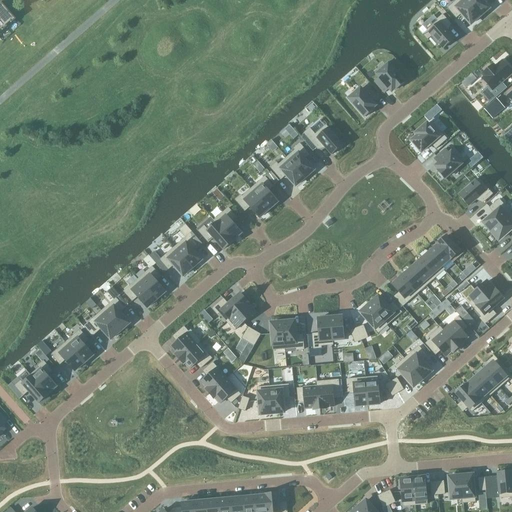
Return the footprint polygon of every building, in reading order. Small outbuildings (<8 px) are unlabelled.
[(465,0),(457,0),(448,9),(456,18),(461,14),(463,16),(463,17),(464,16),(465,18),(465,19),(466,19),(471,25),(474,22),(475,22),(475,21),(476,20),(477,20),(477,19),(478,18),(479,18),(479,17),(480,17),(465,0)] [(465,0),(480,17),(481,16),(483,14),(483,15),(484,14),(483,14),(485,12),(485,13),(486,12),(485,12),(489,9),(484,3),(483,2),(482,1),(482,0),(481,0),(465,0)] [(0,4),(0,21),(5,27),(14,20),(0,4)] [(438,21),(427,31),(432,36),(431,38),(437,45),(438,44),(440,45),(439,45),(440,46),(440,45),(441,47),(442,48),(443,49),(443,48),(444,49),(444,48),(446,46),(447,46),(447,45),(450,42),(450,43),(451,42),(453,40),(454,40),(454,39),(446,29),(451,25),(450,25),(451,25),(442,15),(437,20),(438,21)] [(511,74),(511,72),(502,61),(495,67),(494,65),(482,76),(483,77),(482,78),(489,86),(480,93),(490,103),(507,88),(502,83),(511,74)] [(387,63),(376,73),(380,78),(375,82),(384,93),(385,93),(385,92),(389,89),(392,91),(393,91),(392,91),(396,88),(397,89),(398,89),(398,88),(403,84),(404,83),(401,79),(401,78),(400,78),(399,77),(399,76),(398,76),(394,71),(394,70),(393,70),(392,69),(392,68),(391,68),(387,63)] [(350,72),(354,76),(359,72),(355,68),(350,72)] [(378,99),(367,86),(362,91),(360,89),(349,99),(351,101),(350,101),(351,102),(351,101),(353,103),(352,103),(353,104),(353,103),(359,111),(360,111),(361,113),(361,114),(362,113),(365,117),(366,117),(366,116),(371,111),(372,112),(372,111),(372,110),(371,109),(374,107),(375,107),(375,106),(373,103),(377,99),(377,100),(378,99)] [(492,119),(504,108),(496,99),(484,110),(492,119)] [(414,139),(412,141),(415,145),(415,146),(416,146),(417,147),(417,148),(419,149),(418,149),(419,150),(420,151),(421,152),(427,147),(428,147),(428,146),(430,145),(431,145),(430,145),(431,144),(435,149),(436,149),(447,139),(442,134),(441,134),(432,123),(429,126),(427,124),(425,126),(424,125),(424,126),(423,127),(422,127),(422,128),(421,129),(420,129),(420,130),(419,131),(418,131),(416,133),(418,136),(414,139),(413,139),(414,139)] [(310,129),(304,134),(318,149),(318,150),(318,149),(322,146),(323,145),(322,145),(323,145),(331,155),(332,154),(332,155),(333,154),(332,154),(335,152),(336,152),(335,151),(339,149),(339,148),(342,146),(342,145),(343,145),(342,144),(342,143),(341,143),(340,142),(340,141),(339,141),(338,140),(340,138),(334,131),(332,133),(326,126),(315,135),(310,129)] [(295,150),(287,158),(304,178),(305,178),(306,177),(307,176),(308,176),(308,175),(310,174),(311,174),(310,173),(314,170),(308,165),(309,164),(308,164),(306,162),(307,162),(306,161),(306,162),(304,159),(305,159),(308,155),(309,156),(309,155),(299,144),(294,149),(295,150)] [(446,181),(464,166),(453,154),(454,153),(450,148),(440,157),(444,161),(435,169),(446,181)] [(475,165),(484,158),(482,155),(479,152),(470,159),(473,162),(469,164),(472,168),(475,165)] [(276,163),(270,168),(281,180),(281,179),(281,180),(286,176),(285,176),(286,175),(288,178),(287,178),(288,178),(290,180),(289,180),(290,181),(290,180),(295,186),(299,183),(299,184),(300,183),(299,183),(301,181),(301,182),(302,181),(303,179),(303,180),(304,179),(304,178),(287,158),(278,165),(276,163)] [(265,177),(251,189),(268,210),(269,209),(269,210),(270,209),(271,207),(272,208),(272,207),(273,206),(274,206),(274,205),(277,202),(273,196),(270,193),(270,192),(269,193),(268,191),(269,191),(269,190),(272,187),(273,187),(265,177)] [(485,189),(474,177),(456,193),(467,205),(476,197),(480,202),(489,194),(485,189)] [(241,195),(235,200),(245,211),(249,208),(249,207),(250,207),(259,218),(263,215),(264,215),(263,214),(265,213),(266,213),(266,212),(267,211),(268,211),(268,210),(251,189),(242,197),(241,195)] [(489,218),(483,223),(486,226),(486,227),(487,227),(488,228),(487,229),(488,229),(490,230),(489,231),(490,231),(491,232),(511,214),(499,200),(490,208),(493,213),(494,213),(492,215),(491,215),(491,216),(489,217),(489,218)] [(228,208),(214,220),(232,241),(235,238),(235,239),(236,238),(237,236),(237,237),(238,236),(239,235),(240,235),(240,234),(241,233),(236,227),(233,224),(233,223),(233,224),(231,222),(232,222),(232,221),(236,218),(228,208)] [(511,214),(491,232),(492,233),(491,233),(492,233),(493,235),(494,236),(494,235),(495,237),(496,238),(499,241),(505,236),(506,235),(505,235),(507,234),(508,233),(510,231),(510,232),(511,233),(511,214)] [(204,226),(198,231),(208,242),(209,242),(212,239),(213,238),(215,240),(215,241),(216,241),(217,242),(217,243),(218,244),(218,243),(219,245),(219,246),(220,245),(221,247),(221,248),(222,248),(223,249),(224,249),(225,249),(225,248),(226,247),(226,248),(227,247),(226,247),(230,244),(231,244),(230,243),(231,242),(232,243),(232,242),(233,241),(232,241),(214,220),(214,221),(216,224),(208,231),(204,226)] [(186,237),(174,248),(192,268),(193,268),(194,268),(193,267),(195,266),(196,266),(196,265),(197,264),(198,264),(198,263),(201,260),(196,255),(196,254),(195,254),(194,252),(194,251),(193,252),(191,250),(192,249),(196,246),(197,245),(196,245),(197,245),(200,242),(186,225),(180,230),(186,237)] [(447,236),(438,244),(453,262),(463,254),(447,236)] [(437,245),(429,253),(444,270),(446,271),(454,264),(453,263),(453,262),(438,244),(437,245)] [(174,248),(160,260),(168,270),(169,270),(169,269),(172,266),(173,266),(173,265),(175,268),(176,268),(177,270),(177,271),(178,270),(183,276),(186,273),(187,274),(187,273),(188,272),(189,272),(189,271),(191,270),(192,269),(191,269),(192,268),(174,248)] [(429,253),(420,261),(435,278),(444,270),(429,253)] [(149,256),(143,260),(151,268),(152,267),(156,264),(149,256)] [(420,261),(411,269),(426,286),(435,278),(420,261)] [(151,268),(138,279),(156,300),(157,299),(157,300),(158,299),(157,299),(159,298),(160,297),(159,297),(161,296),(162,295),(165,292),(160,287),(160,286),(157,283),(157,282),(157,283),(155,281),(156,281),(156,280),(160,277),(152,267),(151,268)] [(411,269),(401,277),(417,294),(426,286),(411,269)] [(401,277),(392,285),(399,293),(394,297),(397,300),(403,307),(417,294),(401,277)] [(138,279),(124,292),(132,301),(133,301),(136,298),(137,298),(137,297),(139,298),(138,299),(139,299),(142,302),(141,302),(142,303),(142,302),(147,308),(150,305),(151,305),(151,304),(152,303),(153,303),(155,301),(155,302),(156,301),(155,301),(156,300),(138,279)] [(471,286),(461,295),(474,309),(495,290),(494,290),(494,291),(492,288),(491,287),(490,286),(490,285),(489,285),(488,284),(488,283),(487,283),(486,282),(481,287),(481,286),(480,287),(477,290),(477,289),(477,290),(475,291),(471,287),(471,286)] [(495,290),(474,309),(481,317),(480,319),(485,324),(496,315),(496,314),(492,310),(491,309),(494,307),(494,308),(495,307),(494,307),(496,305),(496,306),(497,305),(498,304),(499,303),(500,302),(501,302),(501,301),(503,299),(502,299),(503,299),(502,298),(501,297),(500,296),(497,293),(498,293),(497,292),(497,293),(496,291),(495,290),(495,291),(495,290)] [(223,299),(212,309),(217,315),(219,313),(226,322),(247,303),(247,302),(246,301),(245,300),(245,301),(242,297),(243,297),(242,297),(241,296),(241,295),(240,295),(239,294),(238,296),(237,296),(237,297),(235,298),(234,298),(235,298),(233,300),(233,299),(232,300),(233,300),(231,302),(231,301),(230,302),(228,304),(224,299),(224,300),(223,299)] [(370,304),(369,305),(387,325),(401,313),(399,310),(393,303),(388,307),(388,308),(386,306),(386,305),(385,305),(384,303),(385,303),(384,302),(384,303),(378,297),(375,300),(375,299),(374,300),(375,300),(373,302),(373,301),(372,302),(371,303),(370,304)] [(116,299),(102,311),(120,332),(120,331),(121,331),(121,330),(123,329),(124,329),(123,329),(125,327),(125,328),(126,327),(125,327),(129,324),(124,318),(124,317),(123,317),(122,316),(122,315),(121,315),(119,313),(120,312),(120,313),(120,312),(123,308),(124,309),(124,308),(116,299)] [(397,300),(393,303),(399,310),(403,307),(397,300)] [(247,303),(226,322),(234,331),(245,321),(245,322),(246,321),(249,318),(255,313),(254,312),(254,311),(253,311),(252,310),(252,309),(251,309),(250,308),(250,307),(249,307),(247,304),(248,304),(247,303)] [(364,310),(360,313),(366,318),(365,319),(366,319),(368,321),(367,321),(368,322),(368,321),(378,333),(387,325),(369,305),(368,305),(368,306),(367,307),(366,307),(366,308),(364,309),(363,309),(364,310)] [(437,307),(432,311),(429,314),(433,319),(442,312),(437,307)] [(102,311),(88,323),(96,333),(97,333),(96,332),(100,329),(101,329),(103,331),(103,332),(104,331),(105,333),(105,334),(106,334),(111,339),(114,337),(115,336),(116,335),(117,334),(118,333),(119,333),(119,332),(120,332),(102,311)] [(204,311),(199,315),(202,319),(207,314),(204,311)] [(331,318),(330,318),(332,345),(333,345),(332,341),(344,339),(343,330),(344,329),(343,329),(343,325),(343,324),(342,317),(337,317),(336,317),(334,318),(334,317),(334,318),(332,318),(332,317),(331,318)] [(313,334),(312,334),(314,349),(321,348),(321,346),(332,345),(330,318),(329,318),(328,318),(326,318),(325,318),(325,319),(323,319),(323,318),(322,318),(322,319),(318,319),(318,327),(319,327),(319,331),(318,331),(319,332),(319,334),(313,334)] [(443,331),(458,349),(458,348),(461,345),(462,346),(462,345),(462,344),(462,343),(464,341),(464,342),(465,341),(468,338),(466,336),(466,335),(465,336),(462,332),(462,331),(467,328),(467,327),(459,318),(454,322),(453,322),(443,331)] [(283,322),(282,322),(285,349),(296,348),(296,350),(304,350),(302,335),(296,336),(295,333),(296,333),(296,332),(295,332),(295,330),(296,330),(296,329),(295,329),(294,321),(290,322),(290,321),(289,321),(289,322),(287,322),(286,322),(284,322),(283,322)] [(275,323),(271,323),(271,331),(271,332),(272,334),(271,334),(271,335),(272,335),(273,351),(285,349),(282,322),(281,322),(281,323),(279,323),(279,322),(278,322),(278,323),(276,323),(275,323)] [(357,329),(361,340),(368,338),(363,326),(357,328),(357,329)] [(173,346),(171,348),(173,350),(173,351),(174,351),(176,354),(175,354),(176,355),(175,355),(176,356),(179,359),(198,343),(199,343),(200,342),(190,330),(188,332),(184,327),(173,337),(177,342),(174,345),(173,345),(173,346)] [(431,339),(426,344),(435,355),(436,355),(440,351),(440,350),(444,354),(444,355),(446,357),(449,354),(449,355),(450,354),(452,352),(453,353),(453,352),(454,353),(454,352),(457,349),(458,349),(443,331),(440,327),(429,337),(431,339)] [(248,328),(242,339),(248,342),(255,332),(254,331),(249,328),(248,328)] [(351,331),(350,331),(355,343),(361,340),(357,329),(356,329),(351,331)] [(80,330),(66,343),(84,363),(85,363),(85,362),(87,361),(87,360),(89,359),(90,359),(89,358),(93,355),(88,350),(88,349),(87,349),(85,346),(85,345),(84,346),(83,344),(84,344),(84,343),(87,340),(88,341),(88,340),(80,330)] [(255,332),(248,342),(254,346),(260,335),(255,332)] [(248,342),(245,348),(250,352),(254,346),(248,342)] [(66,343),(51,355),(60,365),(60,364),(60,365),(61,364),(60,364),(64,361),(65,361),(65,360),(66,362),(67,362),(69,365),(69,366),(70,366),(75,371),(78,368),(79,368),(80,366),(80,367),(81,366),(82,364),(83,365),(83,364),(84,363),(66,343)] [(198,343),(179,359),(179,360),(180,360),(182,363),(183,364),(183,363),(183,364),(184,363),(187,366),(186,366),(187,366),(190,369),(192,367),(192,368),(193,367),(192,367),(196,363),(196,364),(200,368),(201,368),(212,359),(207,354),(208,353),(199,343),(198,343)] [(419,347),(404,359),(422,379),(423,379),(424,379),(424,378),(425,377),(426,377),(426,376),(427,375),(428,375),(428,374),(431,372),(426,366),(427,365),(426,365),(424,364),(425,363),(424,363),(422,361),(422,360),(427,356),(419,347)] [(228,348),(223,353),(227,356),(232,352),(228,348)] [(40,350),(35,355),(42,363),(43,361),(45,363),(49,360),(40,350)] [(404,359),(395,367),(406,379),(405,379),(406,380),(406,379),(408,381),(407,381),(408,382),(408,381),(413,387),(417,384),(417,385),(418,384),(417,384),(419,383),(420,382),(421,381),(422,380),(422,379),(404,359)] [(39,368),(31,375),(48,394),(50,392),(51,392),(51,391),(53,390),(54,390),(53,389),(55,388),(56,388),(55,387),(56,387),(51,381),(52,380),(51,380),(48,377),(49,377),(48,377),(47,375),(52,371),(45,363),(43,361),(42,363),(38,366),(39,368)] [(494,362),(484,370),(500,388),(509,379),(494,362)] [(203,381),(201,382),(204,385),(203,385),(204,386),(206,388),(206,389),(206,390),(206,391),(207,390),(209,394),(227,379),(218,368),(217,368),(213,363),(203,371),(203,372),(207,376),(208,377),(204,380),(203,380),(203,381)] [(484,370),(475,378),(490,396),(500,388),(484,370)] [(21,381),(15,386),(23,396),(24,396),(24,395),(28,392),(29,391),(31,394),(31,395),(31,394),(33,396),(32,396),(33,397),(35,398),(34,398),(35,399),(36,400),(36,401),(37,401),(39,403),(39,402),(40,402),(41,401),(42,400),(45,397),(45,398),(46,397),(47,396),(48,395),(47,395),(48,395),(48,394),(31,375),(22,383),(21,381)] [(377,377),(365,378),(368,405),(369,405),(369,406),(369,405),(371,405),(372,405),(374,405),(375,405),(380,404),(379,397),(379,396),(378,392),(379,392),(378,392),(377,377)] [(365,378),(346,380),(348,392),(348,393),(354,392),(355,394),(354,394),(355,394),(355,398),(355,399),(356,406),(360,406),(361,406),(363,406),(364,406),(366,405),(366,406),(367,406),(367,405),(368,405),(365,378)] [(466,385),(465,386),(481,404),(490,396),(475,378),(466,386),(466,385)] [(227,379),(209,394),(210,395),(210,394),(213,397),(212,398),(213,398),(214,399),(215,398),(217,400),(217,401),(218,401),(220,404),(222,402),(223,402),(223,401),(226,398),(227,398),(227,399),(230,402),(230,403),(231,403),(232,402),(235,399),(240,395),(236,390),(236,389),(227,379)] [(338,380),(317,382),(317,387),(318,387),(320,410),(320,409),(325,409),(325,410),(326,409),(326,408),(329,407),(329,408),(330,408),(330,407),(334,407),(334,404),(334,403),(333,398),(334,398),(334,399),(340,398),(338,380)] [(392,383),(398,394),(404,390),(397,380),(392,383)] [(393,397),(398,394),(392,383),(386,386),(393,397)] [(288,385),(270,387),(272,414),(273,414),(274,414),(276,413),(276,414),(277,414),(277,413),(279,413),(279,414),(280,414),(280,413),(284,413),(283,405),(284,405),(284,404),(283,404),(283,402),(284,402),(283,401),(283,398),(289,398),(290,397),(288,385)] [(465,386),(456,394),(463,401),(457,406),(463,412),(468,407),(472,412),(481,404),(465,386)] [(270,387),(258,388),(259,403),(259,404),(259,406),(259,407),(260,415),(264,414),(264,415),(265,415),(265,414),(267,414),(267,415),(268,415),(268,414),(270,414),(271,414),(272,414),(270,387)] [(304,388),(297,389),(298,401),(298,402),(304,401),(305,401),(305,406),(305,407),(306,409),(309,409),(309,410),(310,409),(314,409),(314,410),(315,410),(320,410),(318,387),(317,387),(304,388)] [(242,399),(238,411),(244,413),(248,401),(242,399)] [(511,471),(497,473),(499,498),(511,497),(511,471)] [(472,475),(460,476),(462,498),(462,503),(475,502),(472,475)] [(460,476),(449,477),(451,499),(462,498),(460,476)] [(425,477),(413,478),(415,506),(427,504),(425,477)] [(413,478),(401,480),(403,507),(415,506),(413,478)] [(390,491),(384,494),(389,505),(395,503),(390,491)] [(266,495),(267,511),(286,511),(286,503),(280,503),(279,494),(266,495)] [(384,494),(378,496),(383,508),(389,505),(384,494)] [(267,511),(266,495),(255,496),(256,511),(267,511)] [(256,511),(255,496),(243,498),(243,511),(256,511)] [(243,511),(243,498),(231,499),(231,511),(243,511)] [(231,511),(231,499),(219,500),(219,511),(231,511)] [(219,511),(219,500),(207,501),(207,511),(219,511)] [(207,511),(207,501),(194,502),(194,511),(207,511)] [(375,511),(366,501),(357,509),(359,511),(375,511)] [(182,508),(174,509),(175,511),(194,511),(194,502),(182,503),(182,508)]
